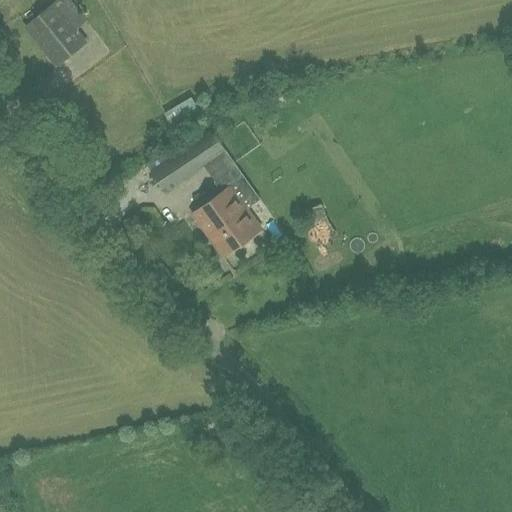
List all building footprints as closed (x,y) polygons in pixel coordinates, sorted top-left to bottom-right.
[(86,42),(76,30),(87,21),(70,0),(57,0),(54,2),(56,4),(26,28),(56,65),(86,42)] [(166,192),(226,151),(212,131),(153,172),(166,192)] [(223,256),(261,229),(231,187),(193,214),(223,256)] [(266,200),(255,207),(277,240),(288,232),(266,200)] [(326,246),(339,240),(324,206),(310,212),(319,233),(321,233),(326,246)]
